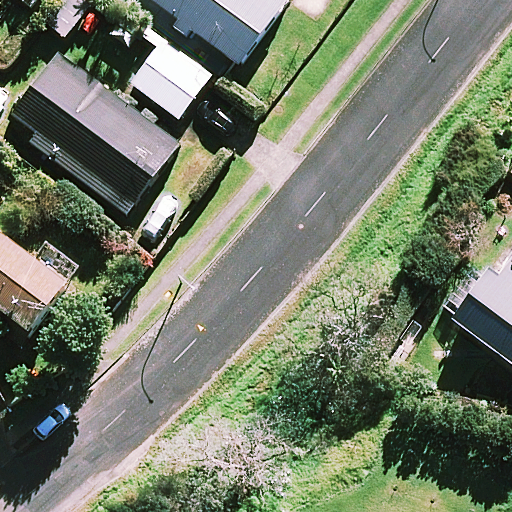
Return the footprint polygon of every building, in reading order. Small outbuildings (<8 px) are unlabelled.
[(286,3),(281,0),(149,0),(178,22),(172,30),(186,40),(192,32),(238,67),(286,3)] [(210,81),(162,45),(131,86),(178,122),(210,81)] [(178,148),(58,57),(11,117),(36,136),(29,145),(124,217),(178,148)] [(511,176),(503,168),(476,196),(510,227),(511,225),(511,176)] [(0,238),(0,313),(29,335),(65,287),(0,238)] [(511,260),(496,281),(486,273),(448,322),(511,370),(511,260)]
